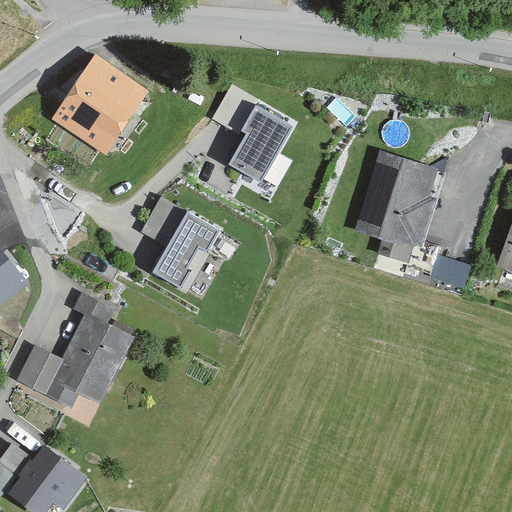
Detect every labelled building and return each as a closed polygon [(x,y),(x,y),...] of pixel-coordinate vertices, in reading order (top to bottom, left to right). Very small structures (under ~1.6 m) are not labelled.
[(102,158),(146,91),(95,58),(51,125),(102,158)] [(209,124),(241,142),(225,171),(258,189),(291,129),(259,112),(262,106),(229,88),(209,124)] [(442,173),(377,154),(353,234),(381,242),(377,256),(407,265),(411,248),(419,251),(442,173)] [(206,255),(218,234),(160,202),(140,237),(165,251),(150,277),(181,294),(192,274),(185,270),(197,250),(206,255)] [(511,220),(496,266),(511,272),(511,220)] [(445,250),(447,241),(431,237),(426,256),(438,259),(435,273),(469,282),(475,259),(445,250)] [(61,363),(32,350),(15,386),(71,413),(78,399),(100,409),(133,340),(107,327),(114,313),(79,296),(70,314),(82,319),(61,363)] [(0,488),(3,490),(31,448),(13,436),(0,456),(0,455),(0,488)] [(44,448),(13,490),(42,511),(73,469),(44,448)]
